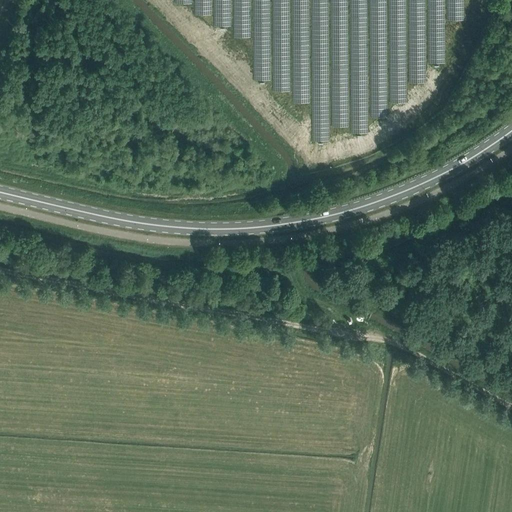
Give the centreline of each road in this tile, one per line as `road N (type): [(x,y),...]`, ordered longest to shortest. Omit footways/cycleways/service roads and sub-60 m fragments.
road 1 (track): [(511,410),(396,344),(0,270)]
road 2 (primary): [(511,130),(393,195),(253,227),(143,224),(0,193)]
road 3 (unclassified): [(511,149),(396,210),(272,239),(145,239),(0,206)]
